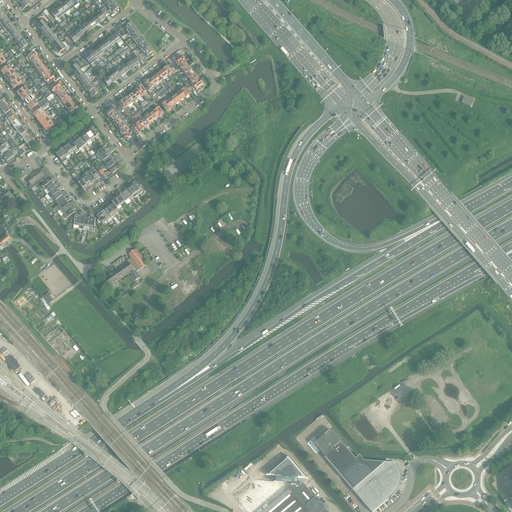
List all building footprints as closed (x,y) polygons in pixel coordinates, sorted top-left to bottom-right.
[(28,7),(32,4),(28,0),(24,0),(20,4),(24,9),(27,6),(28,7)] [(74,7),(72,5),(68,0),(67,0),(64,3),(68,9),(69,10),(69,11),(74,7)] [(110,9),(106,12),(109,15),(113,12),(118,7),(115,2),(108,8),(110,9)] [(69,10),(68,9),(64,3),(59,6),(64,12),(65,14),(69,10)] [(65,14),(64,12),(59,6),(55,10),(59,16),(60,17),(65,14)] [(60,17),(59,16),(55,10),(50,13),(54,19),(57,17),(58,19),(60,17)] [(100,22),(105,19),(101,13),(96,17),(100,22)] [(96,26),(100,22),(96,17),(92,20),(96,26)] [(0,24),(3,29),(10,23),(6,19),(0,23),(0,24)] [(42,21),(36,25),(40,30),(45,25),(47,24),(44,19),(42,21)] [(91,29),(96,26),(92,20),(87,24),(91,29)] [(86,22),(82,26),(83,27),(87,32),(91,29),(87,24),(86,22)] [(6,33),(8,32),(13,27),(10,23),(3,29),(6,33)] [(128,33),(135,28),(131,23),(125,27),(127,30),(127,31),(128,33)] [(44,34),(49,30),(45,25),(40,30),(44,34)] [(13,27),(8,32),(11,36),(17,32),(18,31),(14,27),(13,27)] [(82,36),(87,32),(83,27),(80,29),(79,27),(77,29),(82,36)] [(82,36),(77,29),(77,28),(72,32),(78,39),(82,36)] [(132,37),(138,33),(135,28),(128,33),(130,35),(130,34),(132,37)] [(47,39),(53,35),(49,30),(44,34),(47,39)] [(72,31),(67,35),(73,43),(78,39),(72,32),(72,31)] [(15,40),(20,36),(17,32),(11,36),(10,37),(11,39),(13,38),(15,40)] [(116,33),(112,37),(116,42),(118,44),(122,41),(116,33)] [(135,42),(142,37),(138,33),(132,37),(135,40),(134,41),(135,42)] [(51,44),(57,40),(53,35),(47,39),(51,44)] [(18,45),(24,41),(20,36),(15,40),(18,45)] [(112,46),(116,42),(112,37),(107,40),(112,46)] [(146,42),(143,38),(142,37),(135,42),(137,44),(138,44),(140,46),(146,42)] [(55,49),(62,43),(58,38),(57,40),(51,44),(55,49)] [(107,40),(103,44),(109,51),(113,48),(112,46),(107,40)] [(22,49),(27,45),(24,41),(18,45),(22,49)] [(143,52),(149,47),(146,42),(140,46),(142,49),(141,50),(143,52)] [(62,43),(55,49),(59,53),(66,48),(62,43)] [(103,44),(98,47),(104,55),(109,51),(103,44)] [(98,47),(94,50),(100,58),(104,55),(98,47)] [(147,56),(153,52),(149,47),(143,52),(144,54),(145,53),(147,56)] [(19,51),(16,53),(13,49),(11,51),(14,55),(16,57),(21,54),(19,51)] [(95,61),(100,58),(94,50),(89,54),(94,59),(95,61)] [(30,62),(36,57),(33,52),(26,57),(30,62)] [(95,61),(94,59),(89,54),(85,57),(89,63),(91,65),(95,61)] [(172,59),(178,66),(185,61),(181,56),(179,57),(178,55),(172,59)] [(134,56),(130,59),(131,61),(135,66),(137,65),(137,66),(140,64),(139,63),(140,63),(135,57),(134,56)] [(36,57),(30,62),(28,63),(30,66),(32,64),(34,66),(39,62),(36,58),(37,57),(36,57)] [(127,64),(126,64),(130,70),(131,71),(134,69),(133,68),(135,66),(131,61),(130,61),(129,61),(127,62),(127,63),(127,64)] [(181,71),(188,66),(185,61),(178,66),(178,67),(179,66),(180,67),(179,68),(181,71)] [(37,71),(43,66),(39,62),(34,66),(37,71)] [(126,73),(130,70),(126,64),(122,68),(126,73)] [(74,74),(80,70),(76,65),(71,69),(74,74)] [(4,76),(12,70),(8,66),(0,72),(4,76)] [(41,75),(47,71),(43,66),(37,71),(41,75)] [(168,66),(163,69),(168,76),(172,73),(174,75),(177,73),(175,71),(174,69),(172,66),(169,68),(168,66)] [(186,75),(192,71),(188,66),(181,71),(181,72),(182,74),(184,72),(186,75)] [(122,77),(126,73),(122,68),(117,71),(122,77)] [(116,69),(111,72),(113,74),(117,80),(122,77),(117,71),(116,69)] [(163,79),(168,76),(163,69),(163,70),(159,73),(163,79)] [(7,80),(15,74),(12,70),(4,76),(7,80)] [(78,79),(84,74),(80,70),(74,74),(78,79)] [(44,80),(51,75),(50,75),(47,71),(41,75),(44,80)] [(189,80),(195,75),(192,71),(186,75),(189,80)] [(15,74),(7,80),(10,85),(18,79),(20,77),(17,73),(15,74)] [(84,74),(78,79),(82,83),(87,79),(89,77),(86,73),(84,75),(84,74)] [(159,73),(154,77),(159,83),(162,81),(163,83),(165,81),(163,79),(159,73)] [(113,83),(117,80),(113,74),(108,78),(113,83)] [(48,85),(54,80),(51,75),(44,80),(48,85)] [(192,85),(200,80),(199,79),(199,80),(195,75),(189,80),(193,84),(192,85)] [(150,80),(149,80),(154,86),(156,89),(159,87),(157,85),(159,83),(154,77),(153,77),(151,78),(151,79),(150,80)] [(108,87),(113,83),(108,78),(104,81),(108,87)] [(23,79),(20,81),(18,79),(10,85),(14,89),(17,86),(19,88),(23,85),(30,80),(29,79),(25,82),(23,79)] [(85,88),(91,84),(87,79),(82,83),(85,88)] [(150,90),(154,86),(149,80),(145,84),(146,86),(145,87),(148,91),(149,90),(150,90)] [(196,90),(203,85),(200,80),(192,85),(196,90)] [(54,92),(60,87),(57,83),(50,88),(54,92)] [(89,93),(95,89),(91,84),(85,88),(89,93)] [(141,86),(137,90),(142,96),(143,98),(149,94),(144,87),(143,88),(141,86)] [(190,89),(189,88),(188,86),(185,88),(181,91),(185,98),(190,94),(189,92),(191,91),(190,89)] [(20,98),(28,92),(24,87),(16,93),(20,98)] [(57,97),(63,92),(60,88),(61,88),(60,87),(54,92),(57,97)] [(93,98),(98,93),(95,89),(89,93),(93,98)] [(137,99),(142,96),(137,90),(136,90),(137,90),(133,94),(137,99)] [(185,98),(181,91),(179,93),(178,92),(175,94),(176,95),(180,101),(185,98)] [(31,96),(28,92),(20,98),(23,102),(31,96)] [(57,97),(56,98),(59,103),(67,97),(63,92),(57,97)] [(132,103),(137,99),(133,94),(128,97),(132,103)] [(176,104),(180,101),(176,95),(171,98),(176,104)] [(26,106),(34,100),(31,96),(23,102),(26,106)] [(59,103),(58,103),(62,108),(64,106),(71,101),(67,97),(59,103)] [(128,107),(132,103),(128,97),(124,100),(123,100),(128,107)] [(461,103),(470,107),(471,106),(473,101),(464,97),(462,102),(461,103)] [(171,107),(176,104),(171,98),(167,102),(171,108),(172,108),(171,107)] [(34,100),(26,106),(30,111),(38,105),(39,107),(46,101),(44,99),(37,104),(34,100)] [(120,106),(118,107),(119,108),(120,110),(121,112),(123,113),(125,112),(123,110),(128,107),(123,100),(122,100),(120,102),(118,104),(120,106)] [(49,105),(48,104),(46,101),(39,107),(41,109),(33,115),(36,119),(44,113),(42,110),(43,109),(42,108),(45,106),(46,107),(49,105)] [(68,111),(75,106),(74,105),(74,106),(71,101),(64,106),(68,111)] [(167,112),(171,108),(167,102),(162,105),(167,112)] [(5,115),(11,110),(8,106),(0,112),(3,117),(5,115)] [(71,116),(78,110),(75,106),(68,111),(70,113),(69,114),(71,116)] [(106,114),(109,118),(118,112),(116,110),(114,107),(106,114)] [(154,111),(159,118),(163,114),(159,108),(154,111)] [(152,109),(148,112),(148,113),(154,121),(158,117),(159,118),(154,111),(152,109)] [(6,121),(14,115),(11,110),(5,115),(6,118),(5,119),(6,121)] [(118,112),(109,118),(110,119),(110,118),(113,123),(121,116),(119,113),(118,112)] [(39,123),(48,116),(47,114),(46,115),(44,113),(36,119),(39,123)] [(154,121),(148,113),(143,116),(149,124),(154,121)] [(14,115),(6,121),(7,122),(6,123),(8,125),(17,119),(14,115)] [(48,116),(39,123),(43,128),(50,122),(48,119),(50,118),(48,116)] [(121,116),(113,123),(115,124),(117,127),(123,122),(125,121),(125,120),(124,120),(121,116)] [(143,116),(139,119),(140,121),(140,122),(145,128),(145,127),(147,126),(149,125),(148,125),(149,124),(143,116)] [(17,119),(8,125),(12,130),(20,123),(17,119)] [(140,122),(140,121),(139,119),(131,125),(133,127),(134,128),(137,132),(139,130),(140,132),(145,128),(140,122)] [(46,132),(54,126),(50,122),(43,128),(46,132)] [(126,127),(124,124),(123,122),(117,127),(120,132),(126,127)] [(23,127),(21,124),(20,123),(12,130),(15,134),(17,132),(23,128),(23,127)] [(23,128),(17,132),(19,134),(17,136),(19,138),(27,131),(24,127),(23,127),(23,128)] [(95,138),(99,135),(93,127),(89,130),(95,138)] [(123,136),(131,131),(130,131),(126,127),(120,132),(124,136),(123,136)] [(95,138),(89,130),(87,131),(85,129),(83,130),(91,141),(95,138)] [(87,144),(91,141),(83,130),(81,132),(83,134),(81,136),(87,144)] [(19,138),(18,138),(22,142),(24,140),(30,136),(27,131),(19,138)] [(131,131),(123,136),(127,141),(131,138),(133,140),(136,137),(131,131)] [(87,144),(81,136),(79,138),(77,135),(75,136),(83,147),(87,144)] [(20,150),(33,140),(30,136),(24,140),(25,143),(18,148),(20,150)] [(79,150),(83,147),(75,136),(73,138),(75,140),(73,142),(79,150)] [(20,150),(19,150),(22,154),(25,153),(23,150),(25,147),(26,148),(29,147),(30,149),(37,144),(33,140),(20,150)] [(67,140),(66,141),(74,152),(75,154),(79,151),(79,150),(73,142),(72,141),(69,143),(67,140)] [(70,155),(74,152),(66,141),(64,143),(66,145),(64,147),(70,155)] [(0,153),(0,154),(9,147),(6,143),(0,147),(0,153)] [(13,150),(16,148),(13,144),(11,145),(13,148),(9,150),(8,150),(7,149),(9,147),(0,154),(3,158),(11,152),(13,150)] [(70,155),(64,147),(62,149),(59,146),(57,147),(65,158),(70,155)] [(57,147),(55,149),(57,152),(55,153),(61,161),(63,163),(67,160),(65,158),(57,147)] [(107,150),(105,147),(95,154),(99,159),(100,157),(111,150),(109,148),(107,150)] [(103,162),(111,156),(110,153),(112,152),(111,150),(100,157),(103,162)] [(15,160),(13,157),(14,156),(11,152),(3,158),(9,165),(15,160)] [(106,166),(117,158),(115,156),(113,158),(111,156),(103,162),(106,166)] [(109,170),(117,164),(116,161),(118,160),(117,158),(106,166),(109,170)] [(112,174),(120,168),(117,164),(109,170),(112,174)] [(93,168),(89,172),(90,173),(98,184),(100,182),(98,180),(100,178),(94,170),(93,168)] [(46,178),(44,175),(42,173),(40,171),(40,170),(36,172),(27,179),(31,185),(28,187),(30,189),(31,189),(46,179),(46,178)] [(96,185),(98,184),(90,173),(86,176),(92,184),(94,183),(96,185)] [(90,186),(92,184),(86,176),(82,179),(90,190),(92,189),(90,186)] [(52,178),(41,186),(44,191),(46,189),(54,183),(53,181),(55,179),(54,177),(52,178)] [(90,190),(82,179),(80,177),(76,180),(84,190),(86,189),(88,192),(90,190)] [(143,192),(139,187),(136,182),(135,182),(131,185),(139,195),(143,192)] [(49,193),(60,185),(59,183),(56,185),(54,183),(46,189),(49,193)] [(139,195),(131,185),(129,187),(127,184),(125,186),(133,196),(135,198),(139,195)] [(49,193),(47,195),(50,199),(52,197),(60,191),(59,189),(61,187),(60,185),(49,193)] [(129,199),(133,196),(125,186),(123,187),(125,190),(123,191),(129,199)] [(0,200),(2,203),(3,202),(11,196),(6,190),(4,192),(0,187),(0,200)] [(129,199),(123,191),(121,193),(119,190),(117,192),(125,202),(129,199)] [(55,201),(66,193),(65,191),(62,193),(60,191),(52,197),(55,201)] [(120,205),(125,202),(117,192),(115,193),(117,196),(114,197),(120,205)] [(59,205),(67,199),(65,197),(68,195),(66,193),(55,201),(58,205),(59,205)] [(120,205),(114,197),(113,199),(111,196),(108,198),(113,204),(116,208),(117,208),(120,205)] [(58,205),(54,208),(58,212),(60,210),(68,204),(66,202),(68,201),(69,200),(71,199),(69,197),(67,199),(59,205),(58,205)] [(113,204),(111,205),(109,203),(107,204),(115,215),(119,212),(117,208),(116,208),(113,204)] [(63,214),(74,206),(72,204),(70,207),(68,204),(60,210),(63,214)] [(111,218),(115,215),(107,204),(105,206),(107,208),(105,210),(111,218)] [(74,206),(63,214),(67,219),(74,213),(73,210),(75,208),(74,206)] [(101,209),(99,210),(107,221),(109,223),(113,220),(111,218),(105,210),(103,211),(101,209)] [(102,224),(107,221),(99,210),(97,212),(99,214),(97,216),(102,224)] [(0,244),(1,245),(2,244),(2,245),(3,244),(9,239),(6,235),(0,240),(0,244)] [(136,272),(148,264),(137,249),(129,254),(133,261),(129,264),(128,262),(105,279),(110,286),(130,273),(135,281),(139,278),(133,270),(135,269),(136,272)] [(52,301),(48,297),(50,296),(51,295),(49,292),(48,293),(43,297),(48,304),(52,301)] [(10,355),(5,348),(0,352),(5,358),(10,355)] [(13,357),(7,361),(15,372),(20,368),(13,357)] [(21,374),(19,376),(27,386),(29,385),(21,374)] [(398,473),(397,470),(396,467),(395,465),(396,464),(364,461),(359,456),(355,459),(331,430),(314,444),(314,443),(313,444),(371,511),(373,511),(388,500),(387,498),(389,497),(390,498),(392,497),(391,495),(393,493),(395,491),(396,488),(398,485),(398,482),(399,479),(399,476),(398,473)] [(306,477),(288,456),(266,475),(266,476),(276,476),(275,482),(297,484),(298,478),(307,479),(306,477)] [(251,463),(244,469),(246,471),(253,465),(251,463)] [(232,491),(232,494),(236,498),(241,504),(247,511),(263,511),(290,490),(295,497),(306,488),(303,484),(297,484),(275,482),(252,480),(249,477),(233,491),(232,491)] [(315,498),(306,488),(295,497),(308,511),(327,511),(324,509),(325,507),(317,498),(315,498)] [(308,511),(295,497),(290,490),(263,511),(308,511)]
